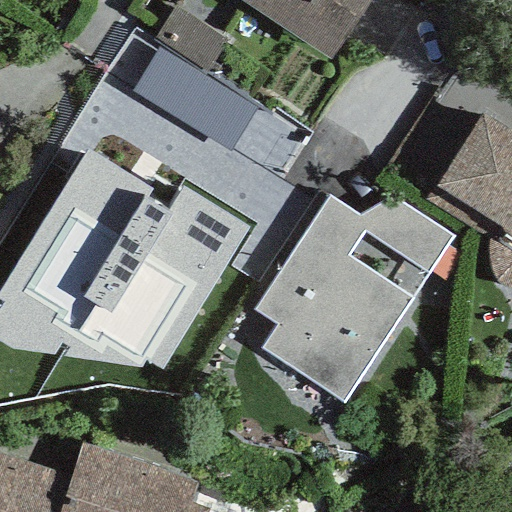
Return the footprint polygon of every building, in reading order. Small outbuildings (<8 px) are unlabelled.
[(239,0),(330,60),(369,0),(239,0)] [(207,71),(226,41),(174,8),(155,38),(207,71)] [(130,92),(230,153),(257,109),(157,48),(130,92)] [(511,133),(481,115),(424,200),(490,241),(489,252),(489,265),(492,276),(497,283),(506,287),(511,289),(511,133)] [(0,302),(2,303),(0,306),(0,343),(11,350),(140,368),(145,360),(161,370),(248,228),(183,187),(168,210),(147,197),(152,191),(87,150),(0,288),(0,302)] [(392,196),(358,216),(328,195),(253,310),(276,326),(260,349),(343,403),(454,236),(392,196)] [(196,485),(80,444),(68,476),(56,511),(186,511),(190,503),(196,485)] [(0,511),(56,511),(68,476),(0,452),(0,511)] [(511,511),(511,491),(474,511),(511,511)] [(207,511),(208,510),(190,503),(186,511),(207,511)]
